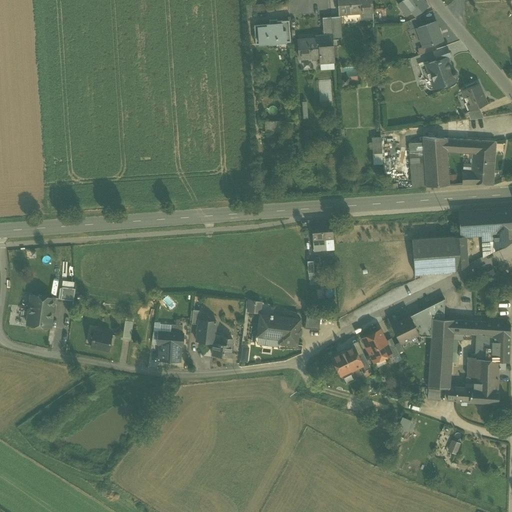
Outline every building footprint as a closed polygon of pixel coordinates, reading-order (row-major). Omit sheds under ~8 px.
[(371,0),(337,0),(339,15),(373,12),(371,0)] [(422,0),(402,0),(397,5),(406,17),(412,13),(415,16),(428,6),(422,0)] [(340,16),(331,17),(333,39),(342,38),(340,16)] [(331,17),(322,18),(323,34),(332,34),(331,17)] [(266,24),(253,25),(255,45),(258,44),(268,44),(275,44),(275,45),(284,44),(288,43),(288,42),(290,42),(288,20),(277,21),(277,19),(269,20),(269,24),(266,24)] [(415,29),(422,48),(434,44),(443,41),(436,22),(415,29)] [(323,34),(314,35),(315,37),(297,39),(298,60),(319,59),(319,64),(334,63),(333,39),(332,34),(323,34)] [(422,48),(418,50),(420,55),(436,49),(434,44),(422,48)] [(431,52),(435,61),(447,57),(451,55),(447,46),(431,52)] [(435,61),(429,64),(428,64),(424,65),(433,90),(437,88),(452,82),(454,79),(454,78),(456,75),(455,72),(451,70),(451,68),(449,67),(448,63),(448,62),(447,57),(435,61)] [(424,65),(428,64),(424,63),(423,65),(419,67),(422,76),(421,77),(421,79),(422,80),(424,81),(427,88),(428,89),(429,90),(431,90),(432,91),(433,90),(424,65)] [(343,67),(344,84),(351,84),(350,76),(360,76),(360,66),(343,67)] [(460,92),(469,112),(479,107),(487,104),(478,84),(460,92)] [(483,118),(479,107),(469,112),(467,113),(470,120),(483,118)] [(282,121),(265,122),(265,135),(283,134),(282,121)] [(306,130),(298,130),(299,147),(307,147),(306,130)] [(381,137),(371,138),(373,165),(383,164),(381,137)] [(475,140),(422,137),(423,143),(409,143),(412,188),(449,185),(447,152),(473,154),(475,140)] [(496,142),(475,140),(473,154),(472,170),(494,171),(496,142)] [(494,171),(472,170),(471,175),(462,174),(463,184),(470,184),(493,185),(494,171)] [(511,206),(457,210),(458,237),(412,240),(413,276),(454,272),(468,262),(468,240),(480,239),(482,258),(511,241),(511,206)] [(331,221),(311,223),(313,251),(334,249),(331,221)] [(60,299),(73,301),(75,289),(62,287),(60,299)] [(54,299),(31,296),(29,310),(52,313),(54,299)] [(52,313),(29,310),(27,324),(50,327),(52,313)] [(198,320),(199,320),(200,311),(193,310),(191,324),(198,324),(198,320)] [(270,316),(260,314),(257,336),(280,339),(279,343),(296,345),(300,319),(273,316),(274,314),(271,314),(270,316)] [(320,317),(306,315),(305,329),(319,330),(320,317)] [(409,317),(391,326),(400,343),(417,335),(418,334),(411,320),(409,317)] [(416,317),(411,320),(418,334),(417,335),(418,337),(425,334),(416,317)] [(440,389),(448,389),(449,389),(449,388),(451,365),(457,365),(457,354),(451,354),(453,333),(453,320),(432,319),(427,399),(440,400),(440,389)] [(215,334),(216,322),(199,320),(198,320),(198,324),(196,341),(213,343),(214,334),(215,334)] [(509,362),(510,324),(453,320),(453,333),(474,334),(472,358),(491,362),(506,362),(509,362)] [(132,325),(125,324),(122,339),(130,340),(132,325)] [(112,335),(94,331),(90,347),(108,351),(112,335)] [(183,347),(183,333),(158,332),(158,345),(166,346),(165,361),(180,362),(181,346),(183,347)] [(371,334),(362,339),(374,362),(391,353),(385,341),(381,332),(372,337),(371,334)] [(223,335),(215,334),(214,334),(213,343),(212,355),(230,357),(232,339),(222,338),(223,335)] [(391,338),(385,341),(391,353),(393,357),(399,354),(391,338)] [(357,355),(353,347),(332,358),(335,364),(334,369),(338,371),(341,376),(362,365),(357,355)] [(362,353),(357,355),(362,365),(365,371),(370,368),(362,353)] [(491,362),(472,358),(468,358),(467,373),(467,377),(474,377),(474,379),(498,380),(498,375),(499,369),(506,370),(506,362),(491,362)] [(497,404),(498,380),(474,379),(474,390),(454,389),(449,388),(449,389),(448,389),(447,400),(454,401),(497,404)] [(410,430),(413,420),(403,416),(400,426),(410,430)] [(453,439),(449,450),(458,453),(462,442),(453,439)]
